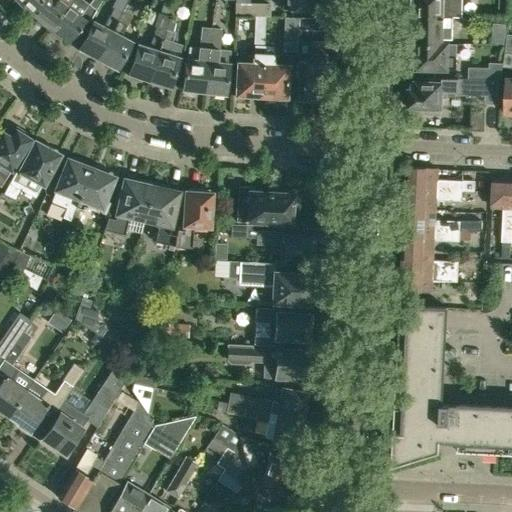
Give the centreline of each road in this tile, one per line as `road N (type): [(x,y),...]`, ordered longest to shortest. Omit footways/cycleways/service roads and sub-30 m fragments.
road 1 (residential): [(366,145),(210,142),(165,133),(103,114),(0,48)]
road 2 (residential): [(346,478),(366,145)]
road 3 (residential): [(511,495),(346,478)]
road 4 (residential): [(511,153),(366,145)]
road 5 (residential): [(366,145),(370,0)]
